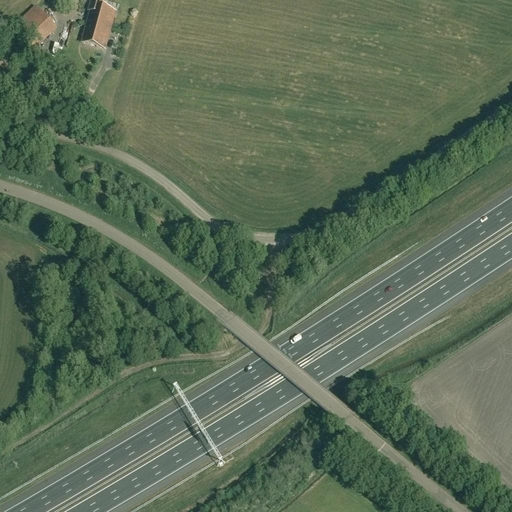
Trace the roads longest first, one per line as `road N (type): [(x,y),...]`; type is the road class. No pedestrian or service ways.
road 1 (motorway): [(511,209),(24,511)]
road 2 (unclassified): [(461,511),(153,258),(74,212),(0,185)]
road 3 (motorway): [(86,511),(511,246)]
road 4 (unclassified): [(0,459),(153,364),(246,349),(273,325),(274,239)]
road 5 (unclassified): [(0,127),(114,152),(221,228),(274,239)]
road 6 (unclassified): [(274,239),(321,229),(511,100)]
